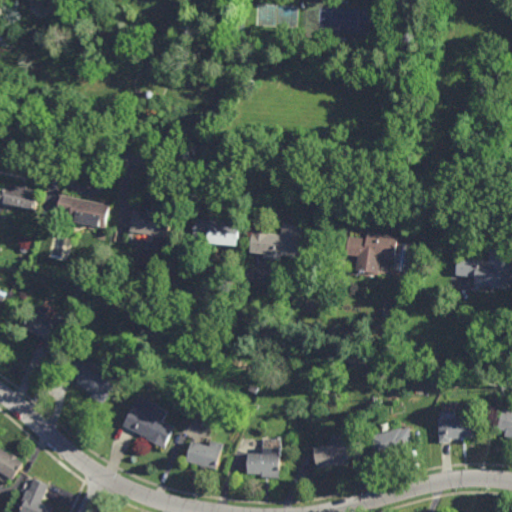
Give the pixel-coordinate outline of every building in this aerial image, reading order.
[(9,47),(0,44),(0,30),(12,33),(9,47)] [(0,186),(41,192),(38,210),(0,203),(0,186)] [(61,196),(111,206),(107,228),(57,219),(61,196)] [(134,233),(169,239),(173,218),(160,216),(161,211),(150,210),(149,214),(137,212),(134,233)] [(241,246),(243,224),(199,220),(197,242),(241,246)] [(286,225),(305,228),(301,259),(284,257),(283,263),(269,261),(270,254),(254,251),(256,234),(284,238),(286,225)] [(360,271),(381,273),(383,258),(397,260),(395,270),(412,272),(415,246),(400,244),(401,236),(369,233),(368,239),(351,237),(349,256),(361,257),(360,271)] [(460,276),(478,277),(477,288),(511,290),(511,254),(491,253),(490,262),(461,259),(460,276)] [(102,272),(94,271),(97,258),(104,260),(102,272)] [(180,297),(169,295),(171,288),(181,291),(180,297)] [(177,307),(168,305),(169,299),(178,301),(177,307)] [(64,344),(72,326),(50,316),(53,310),(40,304),(29,328),(64,344)] [(132,360),(118,354),(123,342),(137,348),(132,360)] [(105,402),(114,386),(74,363),(68,375),(82,383),(79,387),(105,402)] [(119,380),(108,373),(113,365),(124,373),(119,380)] [(439,383),(432,381),(434,373),(440,374),(439,383)] [(456,389),(451,383),(456,380),(461,386),(456,389)] [(256,394),(248,390),(251,385),(259,388),(256,394)] [(167,449),(177,428),(164,422),(168,413),(157,407),(153,416),(140,410),(129,431),(167,449)] [(511,411),(505,410),(500,429),(510,431),(508,437),(511,437),(511,411)] [(444,445),(455,444),(454,439),(480,438),(478,418),(443,420),(444,445)] [(380,437),(388,457),(411,449),(403,429),(380,437)] [(191,463),(219,470),(225,444),(215,441),(213,449),(196,445),(191,463)] [(251,473),(284,474),(284,445),(266,445),(266,457),(251,457),(251,473)] [(320,469),(353,465),(351,446),(318,450),(320,469)] [(0,449),(1,448),(29,466),(19,482),(0,469),(0,449)] [(22,511),(35,480),(49,486),(42,504),(56,509),(54,511),(22,511)]
